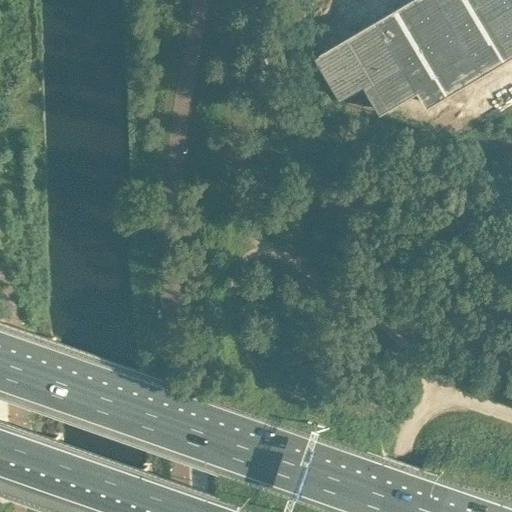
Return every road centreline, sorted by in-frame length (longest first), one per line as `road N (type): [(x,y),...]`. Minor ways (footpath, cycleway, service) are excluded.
road 1 (track): [(248,0),(256,240),(412,347),(433,377),(436,404)]
road 2 (motorway): [(406,511),(0,370)]
road 3 (motorway): [(0,444),(193,511)]
road 4 (unclassified): [(403,511),(403,442),(416,418),(447,400),(511,413)]
